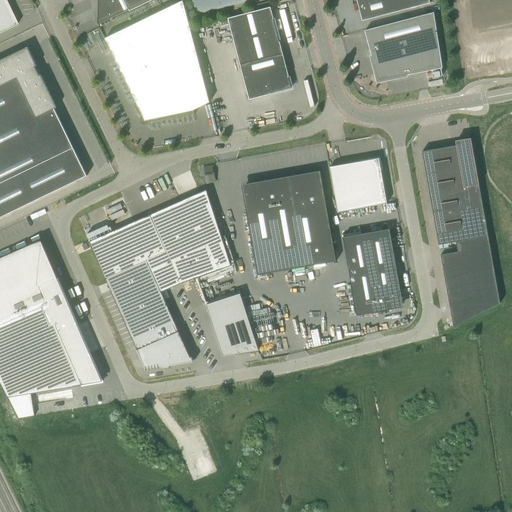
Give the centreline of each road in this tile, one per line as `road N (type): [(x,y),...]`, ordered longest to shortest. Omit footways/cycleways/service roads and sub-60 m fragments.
road 1 (unclassified): [(393,116),(431,333),(285,367),(132,391),(56,216),(137,172)]
road 2 (unclassified): [(349,111),(312,132),(137,172)]
road 3 (unclassified): [(137,172),(48,0)]
road 4 (unclassified): [(511,93),(393,116)]
